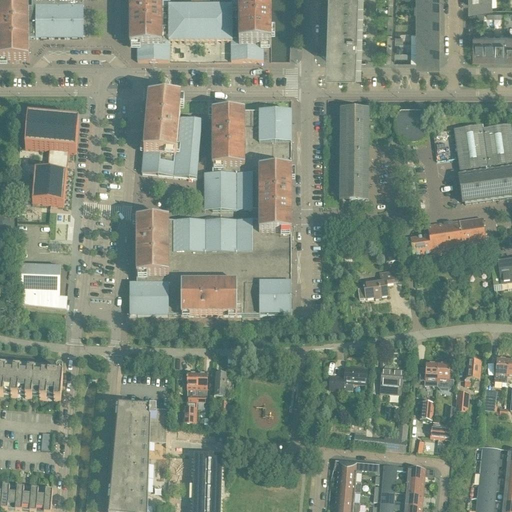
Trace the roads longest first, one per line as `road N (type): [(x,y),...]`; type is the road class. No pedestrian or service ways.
road 1 (residential): [(113,352),(136,93)]
road 2 (residential): [(101,93),(75,350)]
road 3 (residential): [(306,317),(307,94)]
road 4 (residential): [(304,350),(511,328)]
road 5 (residential): [(113,352),(304,350)]
road 6 (residential): [(308,71),(130,72)]
road 7 (residential): [(136,93),(307,94)]
road 8 (residential): [(440,511),(439,463),(320,451)]
road 9 (residential): [(75,350),(61,511)]
road 10 (residential): [(97,511),(113,352)]
road 11 (residential): [(438,216),(426,158),(403,154),(393,167),(394,218)]
road 12 (residential): [(307,94),(454,94)]
road 13 (residential): [(454,71),(308,71)]
